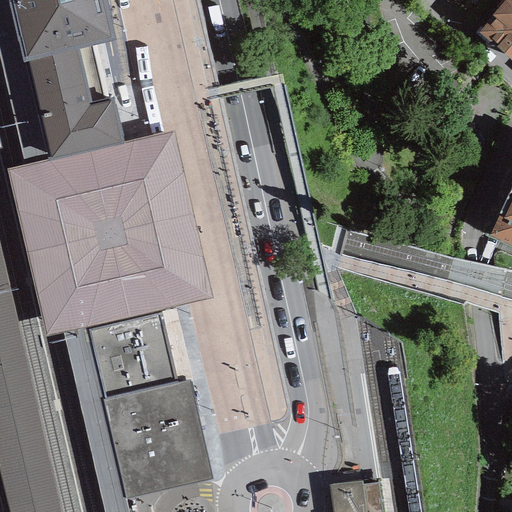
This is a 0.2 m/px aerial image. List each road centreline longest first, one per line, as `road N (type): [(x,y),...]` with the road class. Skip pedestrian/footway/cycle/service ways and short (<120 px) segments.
road 1 (primary): [(220,0),(307,410),(293,473)]
road 2 (residential): [(511,142),(467,237),(493,376),(489,511)]
